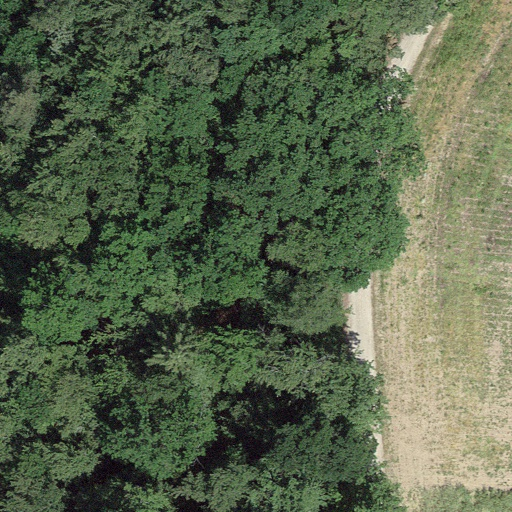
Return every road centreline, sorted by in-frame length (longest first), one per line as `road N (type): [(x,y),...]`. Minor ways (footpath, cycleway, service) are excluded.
road 1 (track): [(438,0),(387,100),(367,183),(361,298),(376,511)]
road 2 (track): [(0,236),(32,0)]
